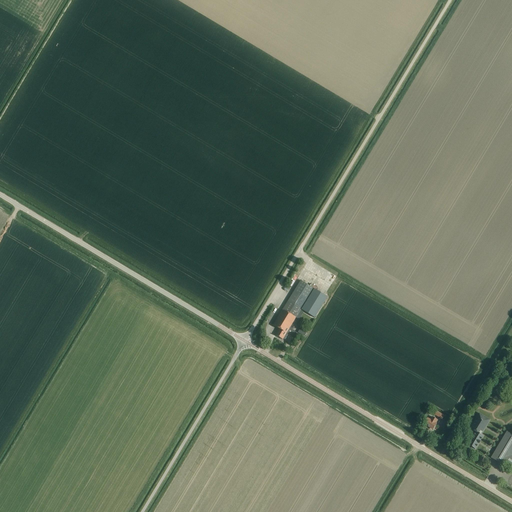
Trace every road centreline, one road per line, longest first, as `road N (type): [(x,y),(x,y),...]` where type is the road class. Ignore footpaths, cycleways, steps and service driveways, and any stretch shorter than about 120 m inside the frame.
road 1 (unclassified): [(244,339),(451,0)]
road 2 (unclassified): [(511,500),(244,339)]
road 3 (unclassified): [(244,339),(0,193)]
road 4 (unclassified): [(140,511),(244,339)]
